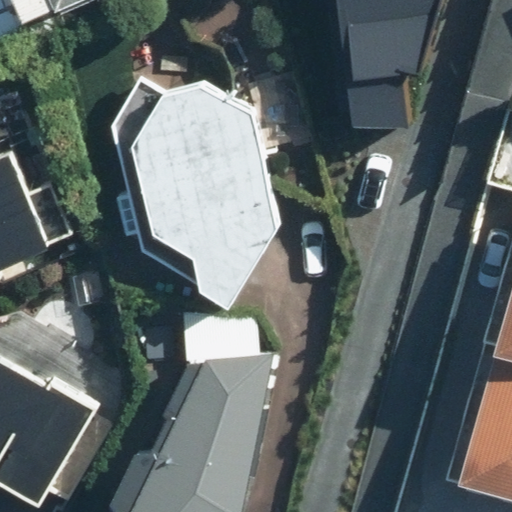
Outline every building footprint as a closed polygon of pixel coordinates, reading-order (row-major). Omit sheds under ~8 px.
[(63,0),(38,0),(43,9),(63,0)] [(342,0),(354,116),(412,110),(406,48),(429,45),(442,0),(342,0)] [(272,228),(233,74),(157,94),(125,149),(148,238),(188,258),(195,292),(220,315),(272,228)] [(0,265),(39,251),(1,154),(0,154),(0,265)] [(511,275),(454,482),(511,498),(511,275)] [(236,511),(274,349),(189,365),(122,511),(236,511)] [(0,476),(52,397),(0,362),(0,476)]
